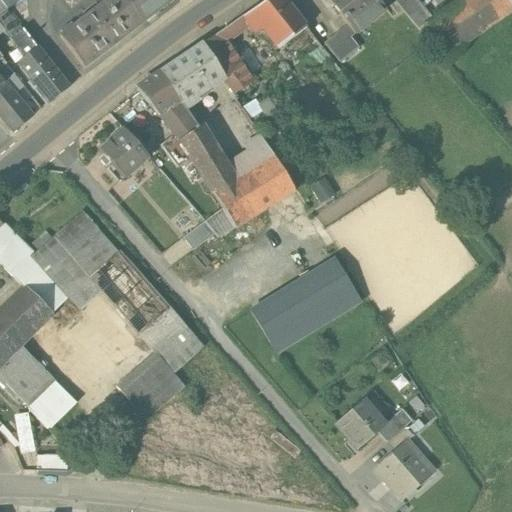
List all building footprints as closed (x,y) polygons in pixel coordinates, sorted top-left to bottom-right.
[(21,0),(0,0),(0,1),(7,11),(21,0)] [(141,24),(122,0),(110,0),(60,38),(84,69),(141,24)] [(122,0),(141,24),(174,0),(122,0)] [(281,0),(268,0),(260,6),(306,60),(320,49),(281,0)] [(375,0),(326,0),(354,35),(384,12),(380,6),(375,0)] [(511,9),(503,0),(465,0),(461,3),(484,32),(511,12),(511,9)] [(0,35),(4,32),(11,41),(23,31),(7,11),(0,1),(0,35)] [(461,3),(419,32),(442,61),(484,32),(461,3)] [(306,60),(260,6),(239,20),(241,22),(244,20),(249,25),(248,27),(255,35),(261,31),(287,62),(287,61),(294,69),(306,60)] [(68,89),(23,31),(11,41),(25,59),(19,64),(49,104),(68,89)] [(252,80),(219,33),(202,45),(225,77),(235,91),(252,80)] [(344,33),(325,47),(339,64),(358,50),(344,33)] [(225,77),(202,45),(159,74),(183,110),(184,111),(198,102),(196,98),(225,77)] [(0,66),(4,63),(0,57),(0,87),(3,85),(9,81),(0,69),(0,66)] [(183,110),(159,74),(136,89),(174,138),(179,143),(181,142),(180,141),(198,130),(184,111),(183,110)] [(29,118),(3,85),(0,87),(0,110),(16,130),(29,118)] [(274,85),(261,95),(275,112),(287,102),(274,85)] [(241,107),(248,118),(259,111),(252,101),(241,107)] [(253,169),(233,181),(201,128),(198,130),(180,141),(181,142),(192,159),(222,209),(234,229),(275,204),(253,169)] [(149,159),(124,131),(99,154),(123,182),(149,159)] [(174,138),(160,148),(177,170),(192,159),(181,142),(179,143),(174,138)] [(294,193),(258,141),(249,147),(252,154),(246,158),(253,169),(275,204),(294,193)] [(234,229),(222,209),(205,222),(216,235),(219,239),(234,229)] [(181,234),(198,222),(191,211),(173,223),(181,234)] [(80,216),(32,258),(0,223),(0,266),(23,293),(0,314),(0,379),(5,385),(16,376),(28,366),(15,351),(18,349),(19,349),(25,343),(29,348),(40,338),(35,333),(69,301),(79,313),(100,295),(153,356),(172,377),(200,352),(80,216)] [(205,222),(183,243),(192,253),(216,235),(205,222)] [(332,263),(250,314),(276,356),(358,305),(332,263)] [(19,349),(18,349),(15,351),(28,366),(16,376),(5,385),(28,410),(30,408),(49,429),(74,407),(55,384),(19,349)] [(153,356),(116,388),(146,422),(183,390),(172,377),(153,356)] [(383,428),(362,404),(336,427),(358,453),(378,436),(385,429),(383,428)] [(26,412),(12,414),(18,452),(32,450),(26,412)] [(402,412),(383,428),(385,429),(378,436),(386,444),(405,428),(411,422),(402,412)] [(405,428),(386,444),(394,454),(406,444),(414,438),(405,428)] [(394,454),(374,471),(400,502),(432,475),(406,444),(394,454)] [(35,453),(35,467),(66,468),(67,454),(35,453)]
